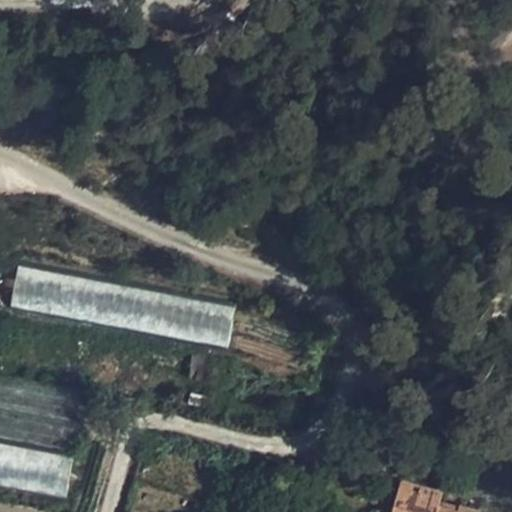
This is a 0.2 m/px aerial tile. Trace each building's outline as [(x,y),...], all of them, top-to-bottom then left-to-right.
[(237,306),(21,265),(13,307),(229,349),(237,306)] [(169,437),(153,433),(142,472),(157,476),(169,437)] [(75,452),(0,438),(0,483),(68,495),(75,452)] [(401,480),(391,511),(480,511),(481,510),(459,504),(457,510),(439,504),(441,499),(443,492),(401,480)] [(457,510),(459,504),(441,499),(439,504),(457,510)]
